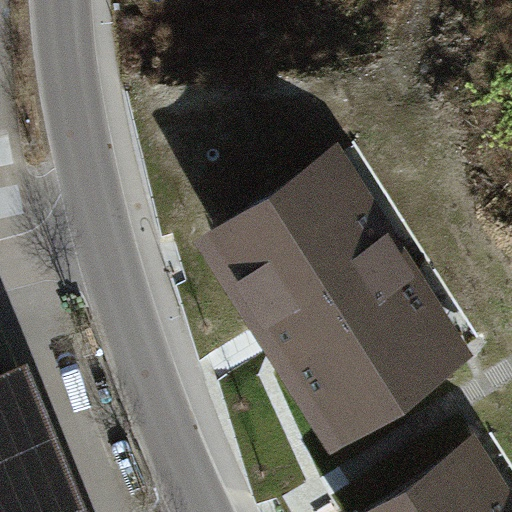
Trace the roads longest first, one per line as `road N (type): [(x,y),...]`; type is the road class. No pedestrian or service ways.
road 1 (tertiary): [(104,245),(143,374),(199,511)]
road 2 (tertiary): [(65,0),(104,245)]
